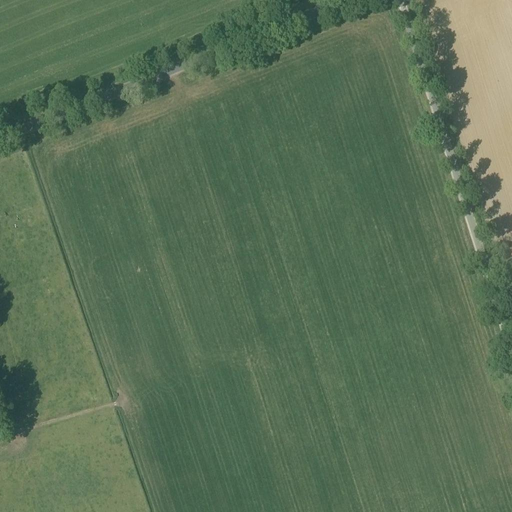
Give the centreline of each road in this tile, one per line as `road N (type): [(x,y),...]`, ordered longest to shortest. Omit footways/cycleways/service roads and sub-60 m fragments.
road 1 (unclassified): [(0,138),(349,0)]
road 2 (unclassified): [(511,353),(399,0)]
